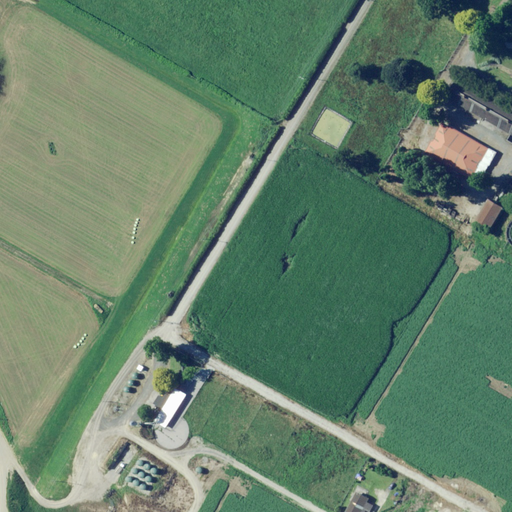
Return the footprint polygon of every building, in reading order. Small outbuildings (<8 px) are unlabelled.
[(511,103),(465,76),(451,101),(511,136),(511,103)] [(489,149),(443,123),(425,154),(471,180),(489,149)] [(413,146),(415,144),(411,141),(410,144),(407,142),(404,146),(415,153),(418,149),(413,146)] [(505,208),(490,200),(475,225),(490,234),(505,208)] [(176,387),(169,383),(155,404),(163,409),(156,421),(165,427),(186,393),(176,387)] [(372,511),(377,503),(358,493),(346,511),(364,511),(365,510),(369,511),(372,511)]
